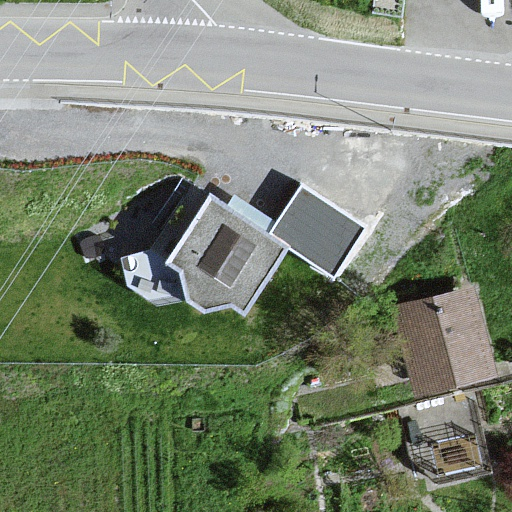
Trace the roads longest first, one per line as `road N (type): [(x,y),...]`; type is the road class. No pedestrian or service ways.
road 1 (tertiary): [(213,61),(511,96)]
road 2 (tertiary): [(0,52),(213,61)]
